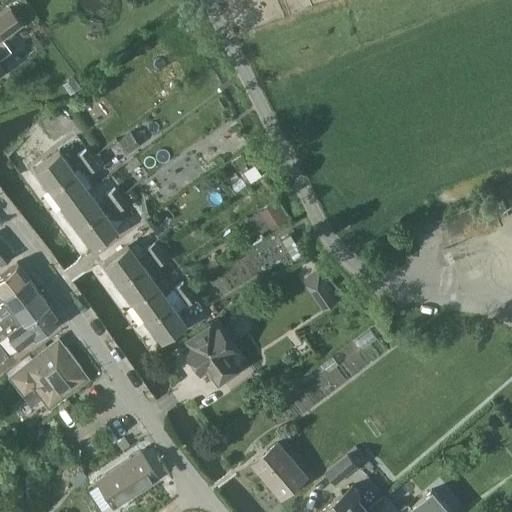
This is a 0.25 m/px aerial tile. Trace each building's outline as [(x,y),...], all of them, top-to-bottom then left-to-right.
[(0,72),(6,68),(0,59),(0,56),(11,48),(5,41),(2,37),(22,22),(11,7),(0,15),(0,72)] [(82,163),(92,156),(86,148),(77,155),(82,163)] [(48,186),(74,168),(60,149),(35,168),(48,186)] [(92,156),(82,163),(88,173),(99,166),(92,156)] [(252,181),(261,174),(254,165),(245,172),(252,181)] [(62,205),(91,184),(78,167),(75,170),(74,168),(48,186),(62,205)] [(76,224),(102,207),(89,189),(92,186),(91,184),(62,205),(76,224)] [(110,201),(120,194),(115,187),(105,194),(110,201)] [(120,194),(110,201),(118,211),(128,204),(120,194)] [(277,198),(260,210),(272,228),(289,216),(277,198)] [(102,207),(76,224),(93,247),(118,229),(102,207)] [(292,259),(302,254),(291,235),(282,240),(292,259)] [(0,263),(13,253),(0,236),(0,263)] [(149,255),(159,247),(155,242),(145,249),(149,255)] [(116,279),(141,261),(128,243),(103,262),(116,279)] [(159,247),(149,255),(158,266),(168,259),(159,247)] [(207,274),(219,267),(214,259),(202,266),(207,274)] [(134,304),(159,285),(141,261),(116,279),(134,304)] [(2,296),(28,276),(18,262),(0,275),(0,302),(4,300),(2,296)] [(2,317),(38,289),(28,276),(2,296),(4,300),(0,302),(0,314),(1,316),(2,317)] [(159,285),(134,304),(148,322),(172,303),(180,297),(190,290),(183,280),(165,293),(159,285)] [(1,316),(0,317),(0,333),(2,332),(2,333),(9,327),(12,330),(15,327),(13,325),(20,320),(21,323),(48,303),(38,289),(2,317),(1,316)] [(190,290),(180,297),(186,305),(196,298),(190,290)] [(9,327),(2,333),(4,336),(7,334),(17,346),(31,337),(59,316),(48,303),(21,323),(20,320),(13,325),(15,327),(12,330),(9,327)] [(172,303),(148,322),(161,341),(186,322),(177,310),(172,303)] [(213,327),(211,324),(189,339),(195,347),(187,353),(199,369),(206,364),(218,381),(238,368),(231,359),(234,357),(231,354),(236,351),(218,324),(213,327)] [(49,408),(89,377),(59,336),(8,375),(31,406),(41,398),(49,408)] [(283,497),(309,475),(280,440),(254,463),(283,497)] [(97,483),(88,489),(101,509),(110,503),(112,506),(157,477),(140,451),(95,480),(97,483)] [(336,483),(355,467),(358,464),(349,453),(327,472),(336,483)] [(367,511),(359,502),(364,497),(355,485),(321,511),(367,511)]
